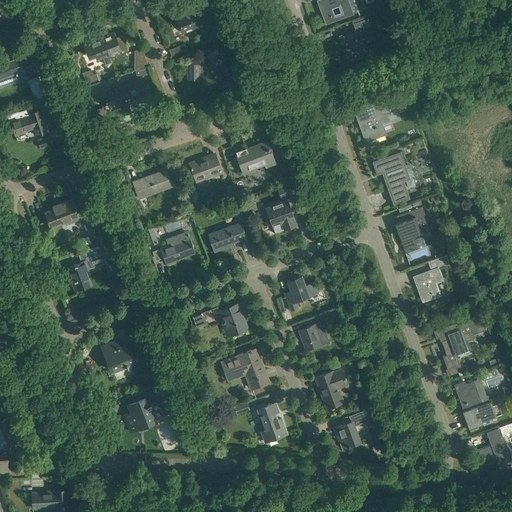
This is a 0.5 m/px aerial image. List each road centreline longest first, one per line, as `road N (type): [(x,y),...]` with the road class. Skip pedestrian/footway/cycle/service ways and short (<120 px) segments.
road 1 (residential): [(443,485),(442,419),(374,231)]
road 2 (residential): [(329,478),(253,272)]
road 3 (residential): [(210,466),(148,306)]
road 4 (residential): [(59,336),(4,193)]
road 5 (residential): [(148,306),(93,165)]
road 6 (residential): [(374,231),(324,93)]
road 7 (residential): [(187,136),(134,0)]
road 8 (residential): [(93,165),(40,29)]
road 9 (residential): [(187,136),(324,93)]
road 10 (residential): [(48,465),(0,333)]
road 11 (residential): [(108,462),(59,336)]
road 12 (residential): [(253,272),(374,231)]
